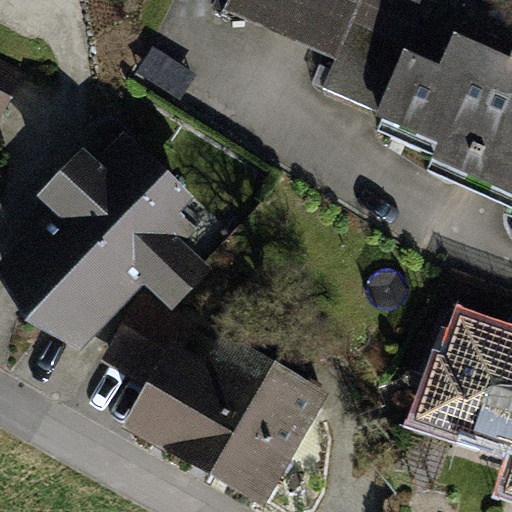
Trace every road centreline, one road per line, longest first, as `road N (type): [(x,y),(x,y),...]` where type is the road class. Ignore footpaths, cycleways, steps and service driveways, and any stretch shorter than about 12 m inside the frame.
road 1 (residential): [(511,255),(209,73)]
road 2 (residential): [(0,397),(207,511)]
